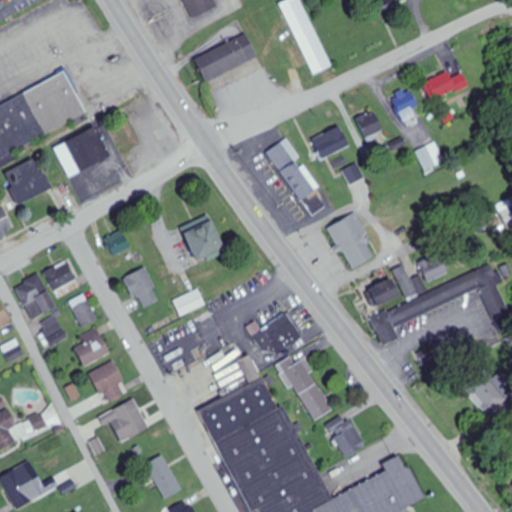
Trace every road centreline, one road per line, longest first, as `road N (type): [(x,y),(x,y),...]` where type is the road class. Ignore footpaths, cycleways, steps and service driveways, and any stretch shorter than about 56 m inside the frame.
road 1 (primary): [(488,511),(110,0)]
road 2 (residential): [(511,0),(212,146),(0,263)]
road 3 (residential): [(230,511),(72,226)]
